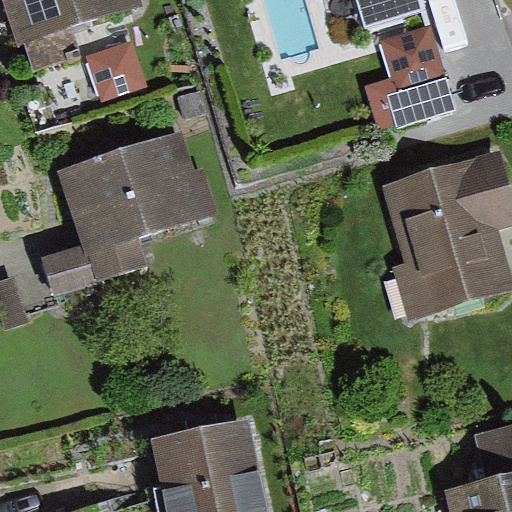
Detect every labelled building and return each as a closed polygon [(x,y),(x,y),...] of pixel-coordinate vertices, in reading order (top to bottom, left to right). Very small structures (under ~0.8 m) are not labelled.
[(0,0),(15,48),(23,46),(32,74),(66,63),(64,55),(77,51),(71,31),(143,7),(140,0),(0,0)] [(357,0),(365,25),(423,8),(420,0),(357,0)] [(387,95),(395,92),(445,78),(431,30),(381,44),(392,79),(365,87),(377,130),(396,124),(387,95)] [(130,41),(85,56),(101,103),(147,88),(130,41)] [(395,92),(387,95),(396,124),(397,129),(456,112),(445,78),(395,92)] [(195,170),(182,131),(126,149),(57,172),(81,244),(41,257),(54,298),(147,268),(138,242),(219,215),(203,167),(195,170)] [(511,189),(501,153),(383,188),(406,264),(394,268),(410,321),(511,291),(511,274),(503,244),(499,231),(511,227),(511,189)] [(29,326),(16,281),(0,285),(0,316),(5,333),(29,326)] [(203,429),(150,440),(165,511),(271,511),(250,418),(203,429)] [(491,466),(493,475),(511,470),(511,424),(473,435),(481,469),(491,466)] [(511,511),(511,470),(493,475),(440,489),(446,511),(511,511)]
